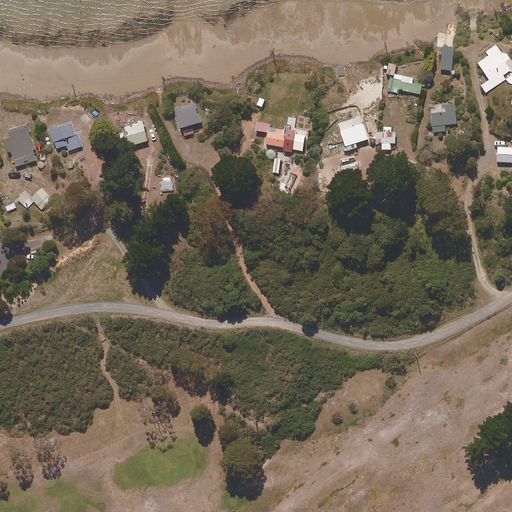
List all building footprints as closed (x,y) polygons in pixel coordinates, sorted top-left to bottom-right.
[(503,55),(496,46),(486,53),(489,57),(478,64),(489,81),(481,86),(486,93),(505,79),(503,76),(511,69),(511,62),(506,53),(503,55)] [(454,49),(443,48),(441,70),(452,71),(454,49)] [(392,75),(394,75),(396,66),(389,65),(387,74),(392,75)] [(398,90),(410,93),(421,95),(423,85),(412,83),(413,79),(394,75),(392,75),(389,91),(398,93),(398,90)] [(340,90),(344,80),(337,78),(334,88),(340,90)] [(456,124),(454,104),(430,106),(433,133),(445,132),(445,125),(456,124)] [(182,129),(183,128),(185,136),(194,134),(192,126),(202,123),(197,106),(177,112),(182,129)] [(366,123),(359,124),(359,120),(340,120),(341,140),(360,139),(360,135),(366,134),(366,123)] [(76,135),(72,122),(51,128),(57,149),(67,146),(69,151),(82,147),(78,134),(76,135)] [(149,142),(145,124),(127,128),(131,146),(149,142)] [(37,161),(28,125),(10,130),(12,139),(6,140),(9,152),(12,151),(16,166),(37,161)] [(372,141),(372,145),(382,145),(382,150),(390,150),(390,144),(395,144),(395,133),(392,133),(391,128),(384,128),(384,133),(376,133),(376,141),(372,141)] [(283,136),(284,131),(268,129),(265,146),(288,149),(289,142),(285,142),(286,137),(283,136)] [(304,136),(294,135),(293,150),(303,151),(304,136)] [(511,147),(498,147),(497,163),(511,162),(511,147)] [(361,180),(358,165),(342,168),(344,184),(361,180)] [(174,190),(173,182),(171,182),(171,178),(165,178),(165,183),(163,183),(163,191),(174,190)] [(53,200),(43,189),(32,198),(42,209),(53,200)] [(35,201),(26,193),(19,200),(28,208),(35,201)]
